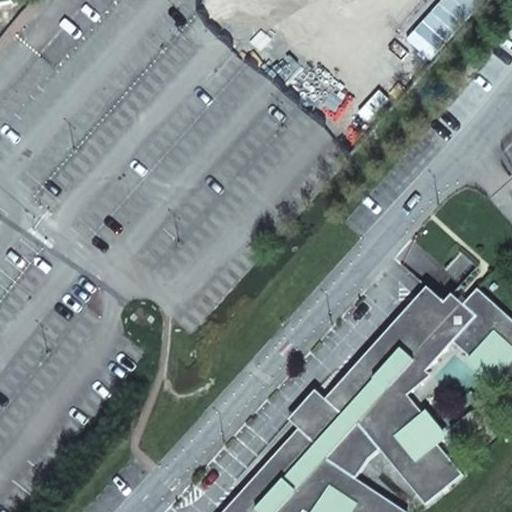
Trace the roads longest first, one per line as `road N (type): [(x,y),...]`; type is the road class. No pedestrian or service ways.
road 1 (unclassified): [(511,97),(141,511)]
road 2 (unclassified): [(0,181),(157,297),(179,303)]
